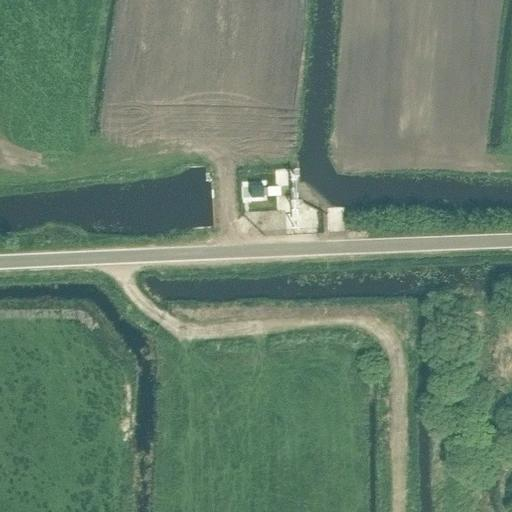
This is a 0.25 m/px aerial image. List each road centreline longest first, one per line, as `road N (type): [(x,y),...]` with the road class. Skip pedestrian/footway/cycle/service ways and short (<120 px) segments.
road 1 (unclassified): [(0,262),(511,236)]
road 2 (track): [(395,511),(395,398),(384,332),(341,319),(174,328),(116,277),(112,257)]
